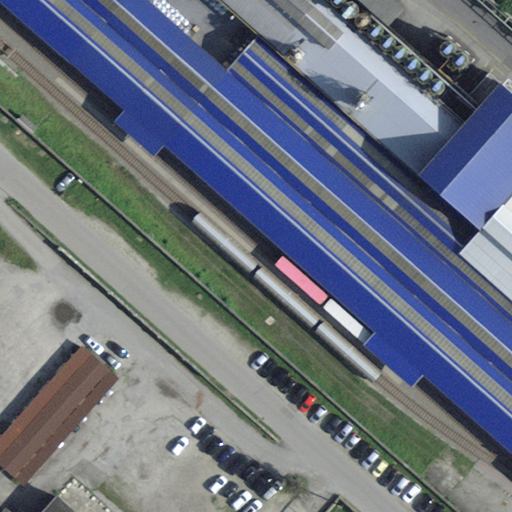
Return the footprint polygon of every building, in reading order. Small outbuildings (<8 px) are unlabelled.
[(0,0),(0,10),(372,337),(361,350),(412,395),(425,381),(511,457),(511,306),(460,261),(476,243),(416,190),(420,186),(256,42),(228,73),(144,0),(0,0)] [(207,0),(256,42),(420,186),(465,135),(371,53),(399,22),(374,0),(207,0)] [(420,186),(416,190),(476,243),(511,202),(511,106),(500,96),(465,135),(420,186)] [(511,202),(476,243),(460,261),(511,306),(511,202)] [(119,381),(82,347),(0,438),(0,466),(23,488),(119,381)] [(75,511),(61,499),(48,511),(9,511),(8,511),(6,511),(75,511)]
